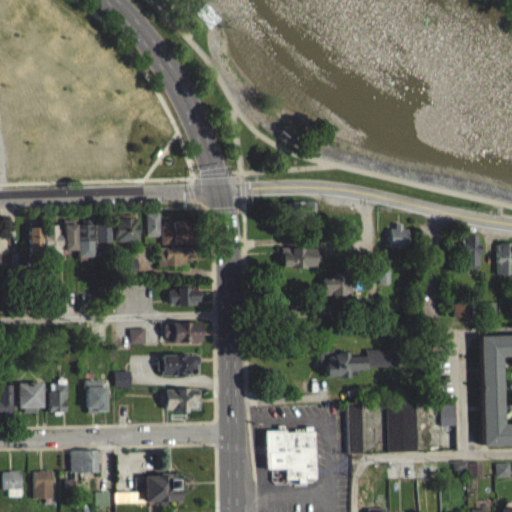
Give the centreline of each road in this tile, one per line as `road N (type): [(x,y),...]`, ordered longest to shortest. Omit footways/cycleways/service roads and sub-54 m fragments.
road 1 (primary): [(234,511),(222,190),(175,80),(109,0)]
road 2 (residential): [(243,187),(325,184),(511,222)]
road 3 (residential): [(0,196),(243,187)]
road 4 (residential): [(0,438),(232,431)]
